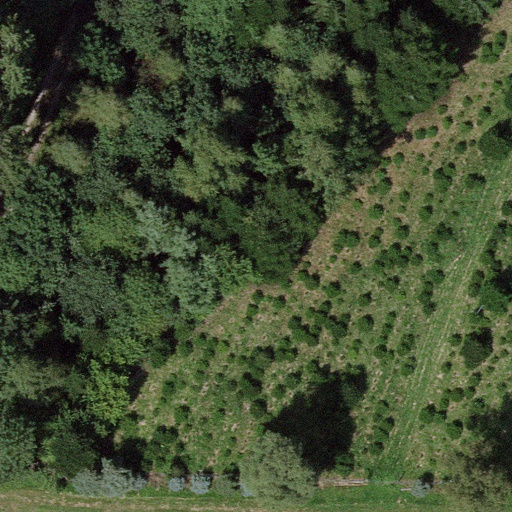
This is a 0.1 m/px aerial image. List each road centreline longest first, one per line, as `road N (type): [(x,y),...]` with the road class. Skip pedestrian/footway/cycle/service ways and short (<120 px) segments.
road 1 (track): [(0,507),(190,501),(462,511)]
road 2 (track): [(101,0),(0,252)]
